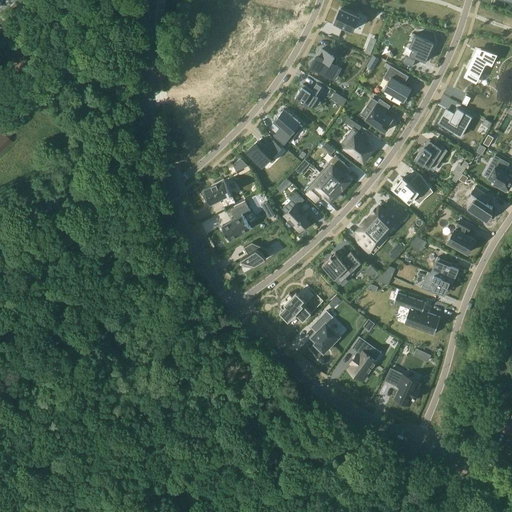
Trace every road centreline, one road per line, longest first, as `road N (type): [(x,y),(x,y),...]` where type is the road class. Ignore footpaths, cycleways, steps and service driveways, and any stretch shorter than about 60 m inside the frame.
road 1 (residential): [(470,0),(433,84),(384,164),(295,260),(233,303)]
road 2 (residential): [(511,213),(466,297),(416,438)]
road 3 (residential): [(319,0),(263,101),(214,153),(169,185)]
road 4 (unclassified): [(416,438),(329,393),(233,303)]
road 5 (unclassified): [(169,185),(148,95),(151,0)]
road 6 (unclassified): [(233,303),(169,185)]
